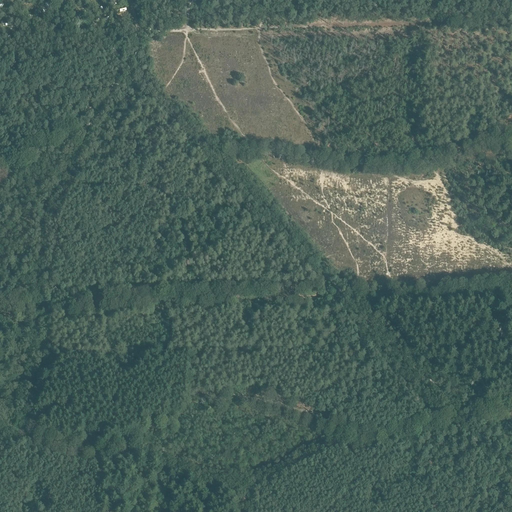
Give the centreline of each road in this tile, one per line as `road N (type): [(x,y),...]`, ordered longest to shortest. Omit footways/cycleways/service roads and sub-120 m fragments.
road 1 (track): [(511,474),(218,152),(124,64),(99,104),(0,170)]
road 2 (unknown): [(511,122),(432,154),(376,161),(252,141),(215,144)]
